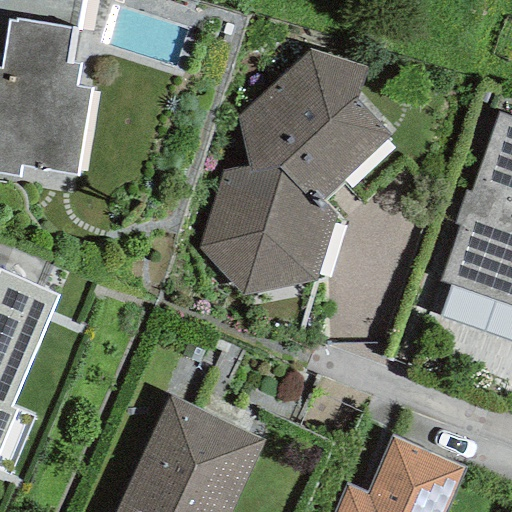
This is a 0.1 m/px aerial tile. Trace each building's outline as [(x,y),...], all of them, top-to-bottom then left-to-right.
[(14,20),(7,19),(0,61),(0,171),(19,175),(21,163),(76,172),(91,83),(75,80),(79,59),(71,58),(77,27),(15,16),(14,20)] [(308,47),(235,112),(247,161),(249,169),(280,162),(307,191),(312,187),(322,196),(391,129),(355,93),(364,64),(308,47)] [(511,114),(498,109),(469,191),(465,189),(454,221),(459,222),(438,279),(511,305),(511,114)] [(249,169),(247,161),(221,171),(197,246),(243,294),(316,278),(336,213),(322,196),(312,187),(307,191),(280,162),(249,169)] [(0,431),(57,292),(0,266),(0,431)] [(228,511),(264,438),(168,393),(111,511),(228,511)] [(443,511),(464,465),(392,434),(366,493),(345,484),(333,511),(443,511)]
